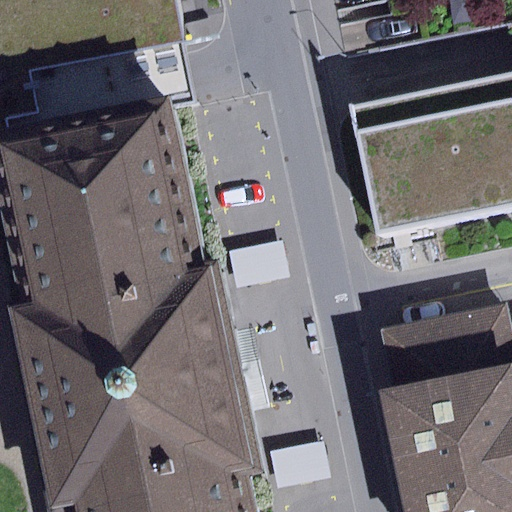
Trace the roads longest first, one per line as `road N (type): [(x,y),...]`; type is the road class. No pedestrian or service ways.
road 1 (residential): [(333,301),(263,0)]
road 2 (residential): [(375,511),(333,301)]
road 3 (residential): [(511,265),(333,301)]
